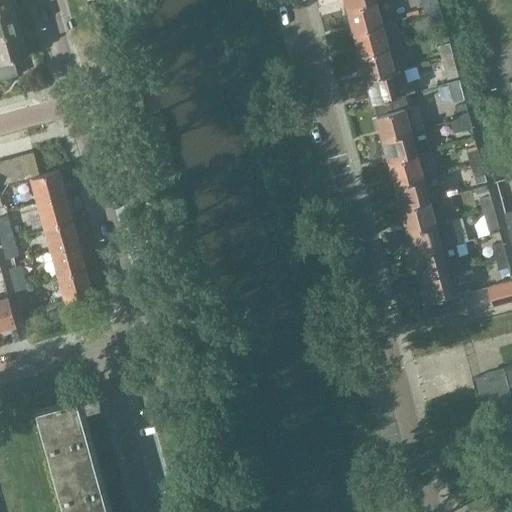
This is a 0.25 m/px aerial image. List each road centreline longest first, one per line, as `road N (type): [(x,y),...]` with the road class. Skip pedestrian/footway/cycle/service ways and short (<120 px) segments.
road 1 (residential): [(431,511),(294,0)]
road 2 (residential): [(100,345),(138,334),(75,104)]
road 3 (residential): [(146,511),(100,345)]
